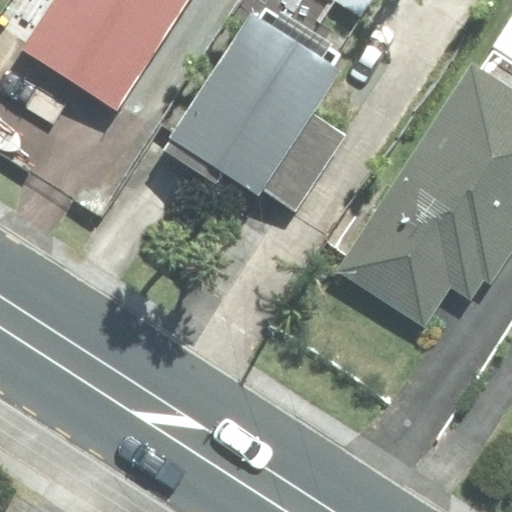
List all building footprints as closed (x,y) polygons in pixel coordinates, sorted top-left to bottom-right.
[(62,0),(24,58),(116,120),(196,0),(62,0)] [(327,0),(359,23),(375,0),(327,0)] [(511,16),(494,43),(511,55),(511,16)] [(318,124),(341,92),(257,33),(167,161),(223,201),(231,187),(261,207),(267,199),(293,217),(344,142),(318,124)] [(511,101),(478,77),(338,277),(422,335),(450,295),(472,311),(486,291),(491,296),(511,266),(511,101)]
